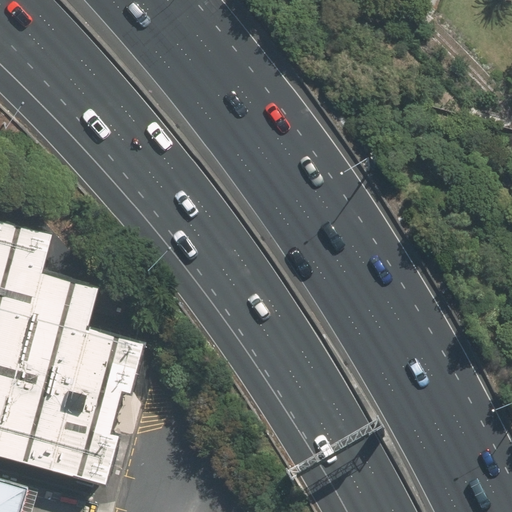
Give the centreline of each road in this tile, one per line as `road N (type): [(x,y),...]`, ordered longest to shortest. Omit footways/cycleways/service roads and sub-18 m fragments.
road 1 (motorway): [(112,0),(286,220),(458,511)]
road 2 (motorway): [(394,511),(300,348),(195,196)]
road 3 (motorway): [(195,196),(24,0)]
road 4 (motorway): [(195,196),(0,46)]
